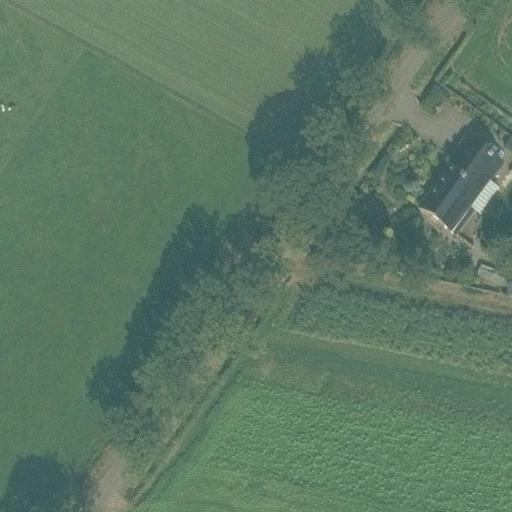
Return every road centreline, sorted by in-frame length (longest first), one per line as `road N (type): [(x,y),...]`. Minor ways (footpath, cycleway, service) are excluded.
road 1 (unclassified): [(89,511),(463,0)]
road 2 (track): [(267,265),(511,313)]
